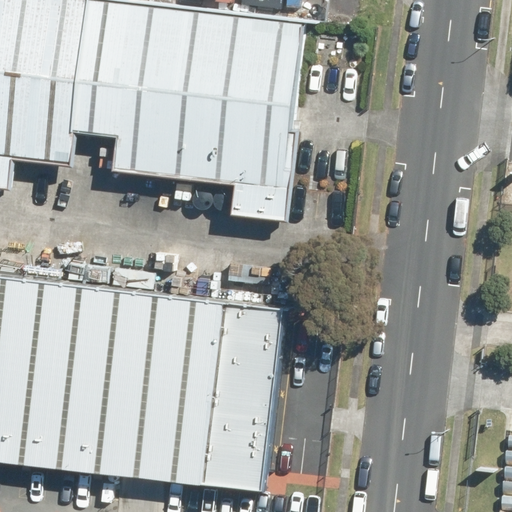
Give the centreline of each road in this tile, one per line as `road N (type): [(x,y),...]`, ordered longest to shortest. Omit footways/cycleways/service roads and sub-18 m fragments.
road 1 (unclassified): [(392,511),(448,0)]
road 2 (unknown): [(0,196),(423,235)]
